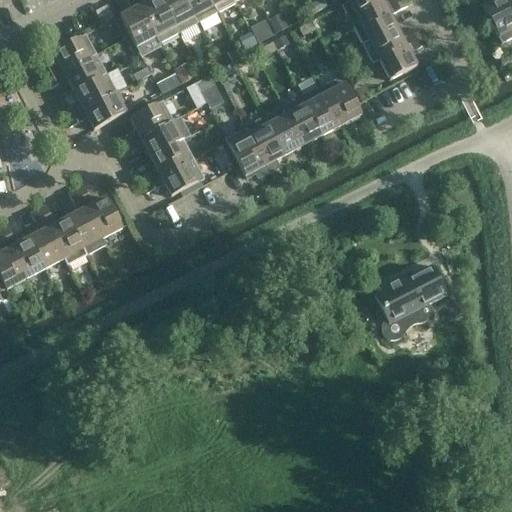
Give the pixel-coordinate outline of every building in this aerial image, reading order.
[(156,40),(135,0),(125,0),(132,13),(120,19),(137,50),(156,40)] [(158,44),(178,34),(159,0),(155,0),(148,4),(145,0),(135,0),(156,40),(158,44)] [(159,0),(178,34),(197,24),(184,0),(159,0)] [(216,14),(209,0),(184,0),(197,24),(216,14)] [(209,0),(216,14),(235,4),(232,0),(209,0)] [(322,0),(320,0),(311,5),(315,14),(327,8),(322,0)] [(357,0),(342,8),(352,27),(404,1),(403,0),(385,0),(382,2),(380,0),(357,0)] [(503,46),(511,41),(511,13),(505,0),(491,0),(493,3),(483,9),(503,46)] [(352,27),(363,47),(369,43),(396,29),(390,17),(408,8),(404,1),(352,27)] [(107,8),(95,14),(102,27),(114,21),(107,8)] [(280,15),(268,22),(275,35),(287,29),(280,15)] [(265,22),(250,29),(258,45),(273,37),(265,22)] [(312,24),(299,31),(304,39),(316,32),(312,24)] [(369,43),(363,47),(373,66),(379,63),(424,39),(420,31),(402,40),(396,29),(369,43)] [(250,33),(238,40),(245,51),(257,45),(250,33)] [(45,84),(96,56),(86,37),(79,41),(52,55),(59,67),(41,76),(45,84)] [(284,37),(272,44),(276,52),(288,45),(284,37)] [(424,39),(379,63),(390,83),(417,68),(410,55),(427,47),(424,39)] [(272,45),(260,52),(264,60),(276,53),(272,45)] [(235,49),(226,54),(231,65),(240,61),(235,49)] [(67,82),(73,93),(100,79),(106,76),(96,56),(45,84),(49,91),(67,82)] [(235,65),(239,73),(252,67),(247,59),(235,65)] [(189,63),(173,72),(182,86),(196,78),(189,63)] [(227,80),(239,73),(235,65),(223,72),(227,80)] [(146,69),(133,76),(137,84),(150,78),(146,69)] [(100,79),(73,93),(79,105),(61,114),(65,122),(116,95),(106,76),(100,79)] [(174,76),(156,86),(162,96),(180,86),(174,76)] [(210,79),(196,86),(200,94),(214,87),(210,79)] [(322,91),(342,128),(362,117),(342,80),(322,91)] [(363,88),(353,93),(357,103),(368,97),(363,88)] [(342,128),(322,91),(303,101),(323,138),(342,128)] [(116,95),(65,122),(69,130),(87,120),(94,133),(128,115),(116,95)] [(323,138),(303,101),(284,111),(287,117),(304,148),(323,138)] [(118,142),(122,150),(173,122),(163,104),(130,121),(136,133),(118,142)] [(287,117),(268,128),(284,159),(304,148),(287,117)] [(264,121),(245,131),(265,169),(284,159),(268,128),(264,121)] [(144,148),(150,160),(184,142),(173,122),(122,150),(126,157),(144,148)] [(265,169),(245,131),(225,142),(247,182),(257,177),(259,181),(269,176),(265,169)] [(194,161),(184,142),(150,160),(156,171),(138,180),(142,188),(194,161)] [(194,161),(142,188),(146,196),(164,186),(171,200),(205,182),(194,161)] [(84,188),(76,192),(102,242),(123,231),(106,200),(94,206),(84,188)] [(78,215),(67,221),(83,252),(102,242),(76,192),(68,196),(78,215)] [(87,259),(83,252),(67,221),(56,227),(46,208),(38,212),(64,262),(68,269),(87,259)] [(40,235),(29,241),(45,272),(64,262),(38,212),(30,216),(40,235)] [(45,272),(29,241),(17,247),(8,228),(0,232),(26,283),(45,272)] [(26,283),(0,232),(0,251),(2,255),(0,256),(0,281),(6,293),(26,283)] [(431,308),(430,306),(446,298),(431,267),(374,296),(386,319),(381,325),(380,329),(380,335),(383,340),(387,343),(393,345),(397,345),(400,342),(404,338),(409,331),(412,327),(418,324),(422,323),(427,322),(431,320),(432,316),(432,312),(431,308)] [(457,300),(446,306),(453,320),(464,314),(457,300)]
